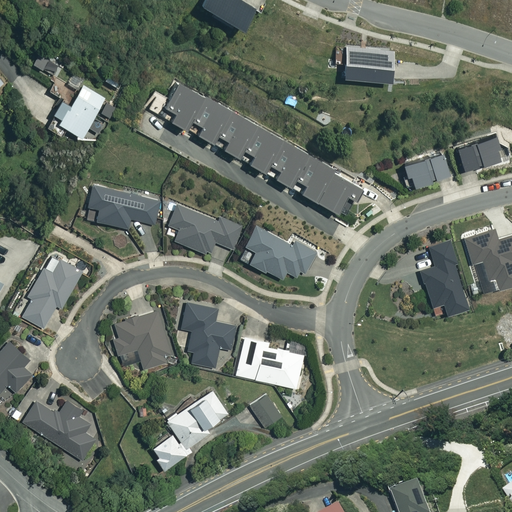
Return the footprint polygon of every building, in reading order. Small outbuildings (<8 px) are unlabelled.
[(199,0),(236,26),(251,4),(244,0),(199,0)] [(339,74),(387,78),(390,49),(341,44),(339,74)] [(65,62),(38,49),(31,63),(57,76),(65,62)] [(77,136),(83,127),(95,135),(105,120),(93,112),(103,96),(82,83),(85,78),(74,71),(66,83),(58,78),(50,91),(59,97),(42,125),(59,136),(65,128),(77,136)] [(299,184),(296,190),(342,215),(358,187),(329,170),(331,166),(177,79),(161,107),(169,112),(166,117),(183,127),(187,119),(195,124),(191,131),(208,141),(212,134),(222,139),(218,146),(235,156),(238,150),(248,156),(245,161),(260,170),(263,164),(273,169),(270,175),(287,185),(291,179),(299,184)] [(499,145),(495,134),(453,147),(460,169),(496,158),(492,147),(499,145)] [(446,172),(439,151),(399,164),(403,176),(406,175),(410,185),(446,172)] [(158,200),(90,184),(85,205),(96,208),(93,219),(126,227),(128,218),(152,223),(158,200)] [(216,220),(175,204),(167,225),(177,229),(173,240),(207,254),(212,241),(231,248),(240,225),(218,216),(216,220)] [(291,245),(254,225),(236,256),(262,271),(263,269),(280,278),(284,271),(299,279),(314,251),(294,240),(291,245)] [(511,235),(496,240),(493,229),(462,238),(469,264),(480,261),(486,280),(492,279),(494,289),(511,283),(511,235)] [(449,240),(426,246),(431,265),(417,268),(431,319),(468,309),(449,240)] [(79,270),(58,258),(51,272),(42,267),(26,295),(31,298),(21,316),(41,327),(54,304),(59,307),(79,270)] [(215,308),(184,302),(178,329),(190,331),(186,350),(191,351),(189,362),(213,367),(217,347),(229,349),(233,325),(213,320),(215,308)] [(169,352),(157,310),(112,322),(116,337),(112,338),(116,355),(136,349),(141,368),(165,362),(162,354),(169,352)] [(268,341),(243,336),(234,374),(294,387),(302,354),(267,346),(268,341)] [(28,359),(8,341),(0,349),(0,391),(6,384),(15,392),(31,375),(21,366),(28,359)] [(226,412),(211,389),(165,419),(173,431),(148,448),(162,469),(190,451),(187,446),(208,431),(205,426),(226,412)] [(279,416),(264,393),(248,404),(263,427),(279,416)] [(301,396),(287,395),(286,402),(292,412),(299,413),(301,396)] [(55,414),(34,401),(21,421),(81,460),(94,439),(82,431),(88,423),(75,415),(79,409),(65,400),(55,414)] [(390,491),(397,511),(429,511),(419,481),(390,491)]
